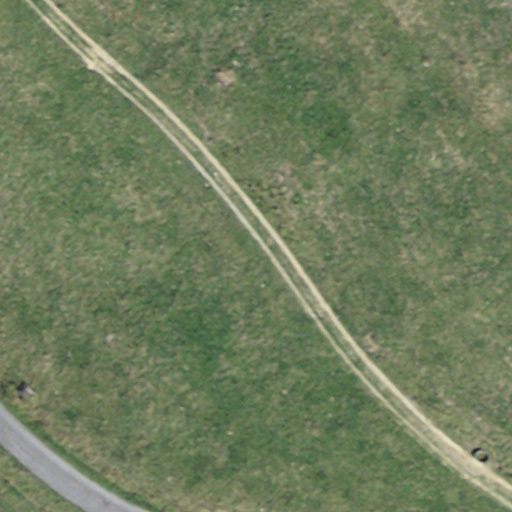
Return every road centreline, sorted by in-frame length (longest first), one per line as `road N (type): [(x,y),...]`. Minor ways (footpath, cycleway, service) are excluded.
road 1 (track): [(511,508),(433,457),(370,388),(211,174),(38,0)]
road 2 (unclassified): [(98,511),(45,485),(0,434)]
